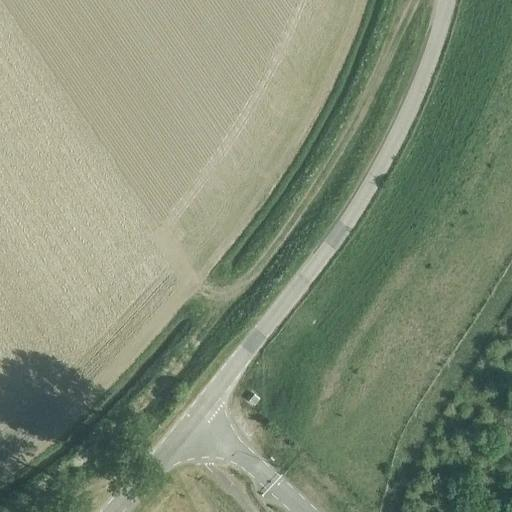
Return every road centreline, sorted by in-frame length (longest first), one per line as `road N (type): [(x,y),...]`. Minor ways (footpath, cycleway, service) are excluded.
road 1 (unclassified): [(198,416),(316,264),(394,138),(441,0)]
road 2 (unclassified): [(303,511),(198,416)]
road 3 (unclassified): [(107,511),(198,416)]
